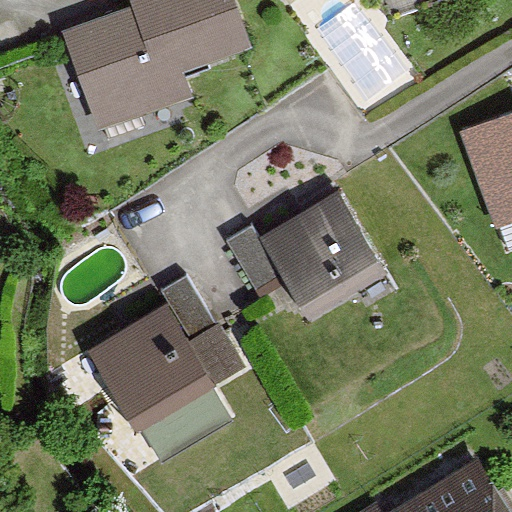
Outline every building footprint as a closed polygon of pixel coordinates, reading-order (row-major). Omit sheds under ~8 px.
[(186,75),(252,51),(233,0),(129,0),(132,5),(57,32),(93,132),(193,96),(186,75)] [(494,222),(511,215),(511,110),(461,128),(494,222)] [(299,307),(381,257),(335,182),(253,232),(299,307)] [(135,441),(245,372),(191,285),(81,354),(135,441)] [(510,511),(474,455),(383,511),(510,511)]
